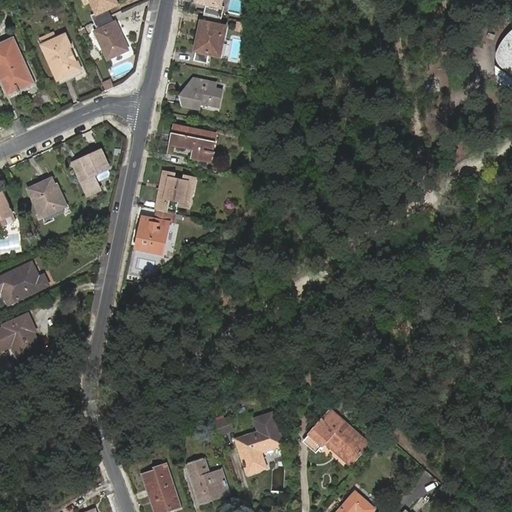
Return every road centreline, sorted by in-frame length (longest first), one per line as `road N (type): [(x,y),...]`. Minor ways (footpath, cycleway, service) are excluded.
road 1 (track): [(511,148),(0,482)]
road 2 (residential): [(145,107),(96,385),(97,419),(130,511)]
road 3 (residential): [(0,152),(106,105),(145,107)]
